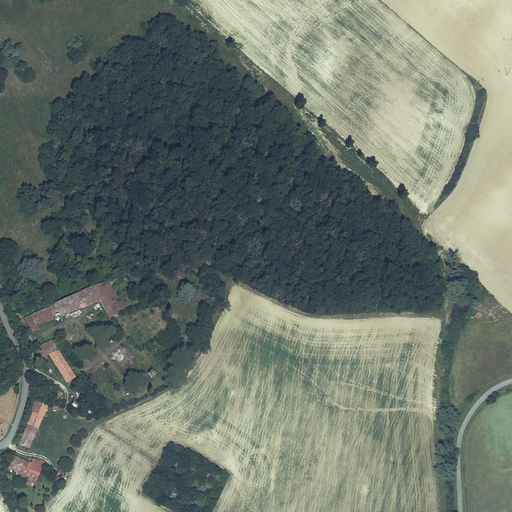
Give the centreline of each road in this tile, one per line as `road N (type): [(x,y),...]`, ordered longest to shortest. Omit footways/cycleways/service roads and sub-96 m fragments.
road 1 (unclassified): [(511,380),(489,391),(466,421),(460,511)]
road 2 (tertiary): [(0,307),(25,382),(16,425),(0,445)]
